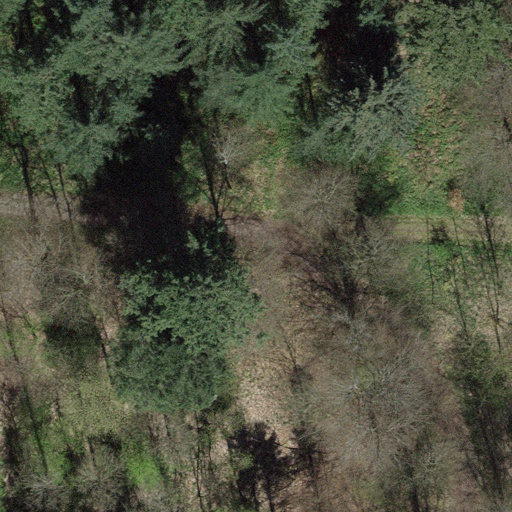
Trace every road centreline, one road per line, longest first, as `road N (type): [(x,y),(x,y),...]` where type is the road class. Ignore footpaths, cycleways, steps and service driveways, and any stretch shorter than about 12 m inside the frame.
road 1 (track): [(469,511),(459,443),(432,384),(391,329),(334,277),(257,236),(257,225)]
road 2 (track): [(0,204),(257,225)]
road 3 (track): [(257,225),(511,230)]
